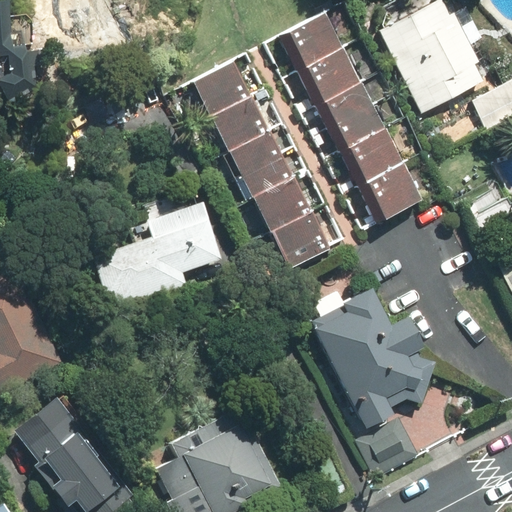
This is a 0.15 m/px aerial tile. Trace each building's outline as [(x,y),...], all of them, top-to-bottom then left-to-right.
[(10,43),(6,0),(0,0),(0,53),(5,53),(7,70),(0,73),(0,86),(6,99),(35,85),(34,64),(47,63),(45,47),(23,49),(22,42),(10,43)] [(441,0),(431,0),(376,29),(420,113),(483,80),(474,63),(479,60),(453,11),(449,13),(441,0)] [(125,8),(123,9),(120,10),(118,11),(116,13),(114,15),(113,18),(112,20),(112,23),(112,25),(113,28),(114,30),(115,33),(117,35),(119,36),(121,37),(124,38),(127,38),(129,38),(132,38),(134,37),(136,35),(138,34),(140,31),(141,29),(142,27),(142,24),(142,21),(142,19),(141,16),(139,14),(137,12),(135,11),(133,9),(130,9),(128,8),(125,8)] [(421,198),(323,10),(278,33),(376,221),(421,198)] [(327,246),(229,58),(190,78),(289,266),(327,246)] [(511,77),(471,99),(487,130),(511,117),(511,77)] [(182,271),(221,258),(207,216),(91,256),(109,309),(186,283),(182,271)] [(511,222),(499,229),(511,252),(511,222)] [(0,393),(62,361),(11,262),(0,267),(0,393)] [(390,405),(404,398),(420,403),(434,359),(419,354),(415,348),(422,345),(406,314),(389,322),(370,285),(340,300),(342,303),(310,320),(365,426),(393,412),(390,405)] [(54,395),(11,429),(37,461),(32,465),(65,506),(70,502),(77,511),(142,511),(146,509),(54,395)] [(281,486),(239,405),(169,441),(175,454),(152,465),(176,511),(250,511),(246,504),(281,486)] [(397,416),(353,439),(373,477),(417,454),(397,416)] [(329,452),(305,463),(325,507),(349,496),(329,452)] [(0,511),(8,511),(2,500),(0,500),(0,511)]
